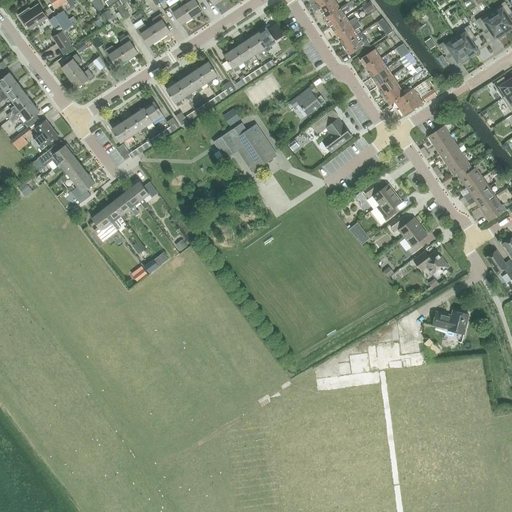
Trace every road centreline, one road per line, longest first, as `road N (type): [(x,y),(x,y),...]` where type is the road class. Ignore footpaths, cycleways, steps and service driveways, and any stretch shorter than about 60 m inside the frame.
road 1 (residential): [(77,120),(260,0)]
road 2 (residential): [(389,137),(289,0)]
road 3 (residential): [(476,241),(396,132)]
road 4 (residential): [(77,120),(0,18)]
